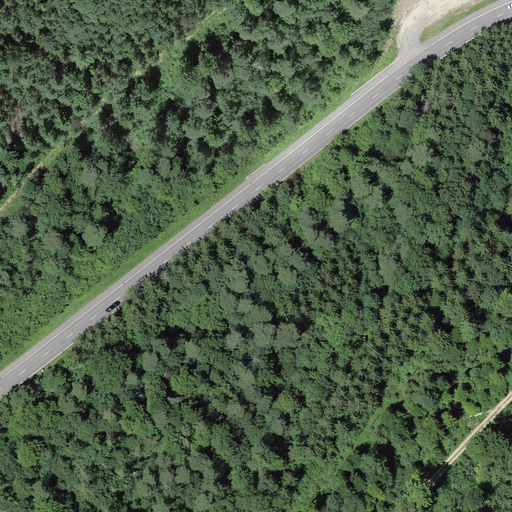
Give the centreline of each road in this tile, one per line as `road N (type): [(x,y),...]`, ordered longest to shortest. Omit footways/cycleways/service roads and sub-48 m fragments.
road 1 (secondary): [(0,389),(359,108),(455,38),(511,10)]
road 2 (track): [(511,398),(400,511)]
